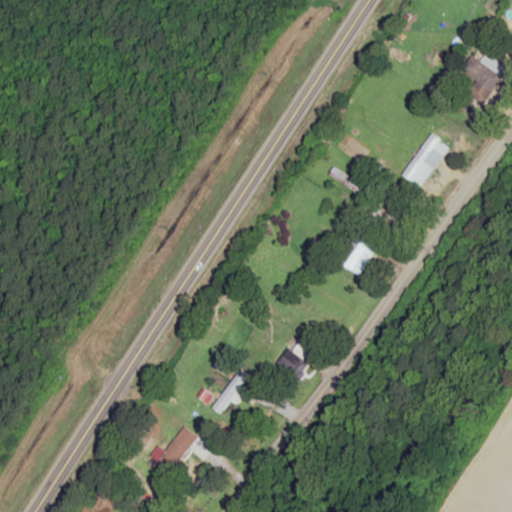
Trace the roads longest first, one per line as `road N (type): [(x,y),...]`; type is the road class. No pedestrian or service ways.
road 1 (secondary): [(31,511),(368,0)]
road 2 (residential): [(222,511),(511,130)]
road 3 (residential): [(125,371),(254,468)]
